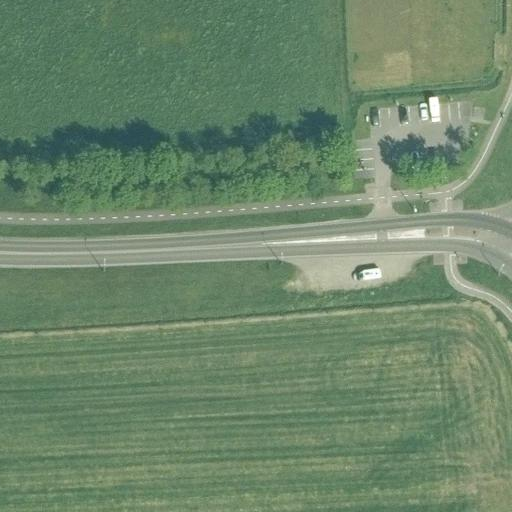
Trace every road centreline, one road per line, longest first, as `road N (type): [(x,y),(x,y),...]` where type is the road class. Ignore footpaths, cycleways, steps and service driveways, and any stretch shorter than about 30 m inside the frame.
road 1 (secondary): [(0,255),(261,246)]
road 2 (secondary): [(511,235),(457,220),(279,236),(261,246)]
road 3 (secondary): [(261,246),(281,253),(455,247),(504,265)]
